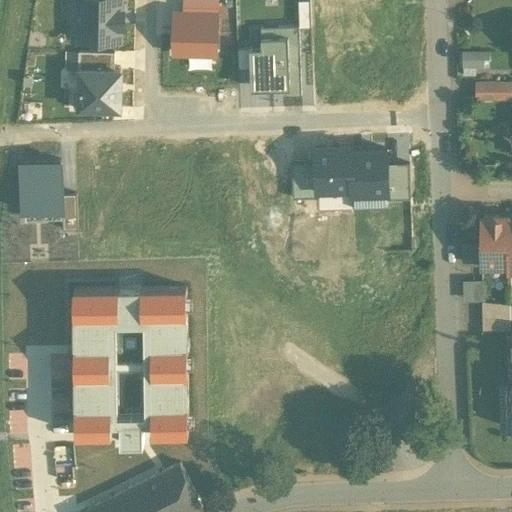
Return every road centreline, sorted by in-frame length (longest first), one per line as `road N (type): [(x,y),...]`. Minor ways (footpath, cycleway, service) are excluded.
road 1 (residential): [(440,119),(150,127),(150,0)]
road 2 (residential): [(453,489),(440,119)]
road 3 (residential): [(232,511),(282,496),(453,489)]
